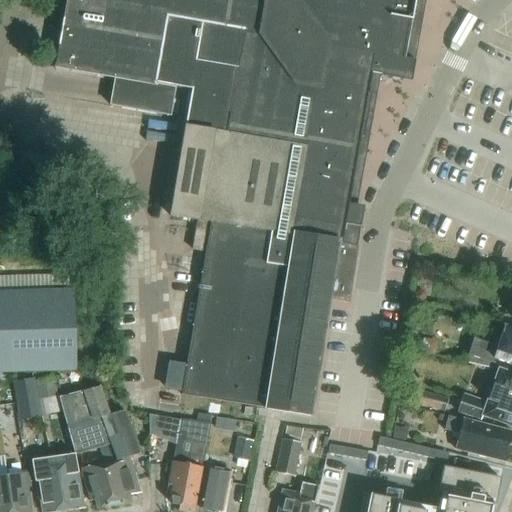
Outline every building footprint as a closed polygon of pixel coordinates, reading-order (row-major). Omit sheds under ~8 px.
[(63,0),(52,68),(153,85),(158,54),(237,69),(226,134),(184,126),(169,215),(197,220),(192,249),(206,252),(181,395),(311,416),(332,286),(336,287),(337,277),(333,276),(338,243),(340,243),(345,219),(371,68),(399,73),(401,65),(402,57),(411,0),(63,0)] [(0,372),(75,371),(72,290),(0,291),(0,372)] [(511,365),(511,329),(504,327),(498,347),(474,340),(469,356),(493,364),(495,360),(511,365)] [(511,426),(511,374),(501,371),(488,404),(464,395),(458,411),(481,420),(483,415),(511,426)] [(36,381),(39,399),(58,395),(55,377),(36,381)] [(39,399),(36,381),(35,378),(12,381),(20,421),(42,417),(39,399)] [(110,416),(101,386),(59,399),(75,455),(99,448),(104,462),(81,468),(90,501),(95,500),(97,508),(131,503),(129,495),(140,493),(134,474),(136,472),(134,466),(132,465),(131,461),(129,461),(127,456),(140,452),(125,411),(110,416)] [(418,390),(414,403),(444,412),(447,399),(418,390)] [(506,462),(511,439),(511,432),(448,416),(445,431),(460,435),(456,449),(506,462)] [(189,511),(193,511),(211,425),(180,420),(175,454),(190,457),(189,464),(177,462),(176,468),(171,467),(168,483),(173,484),(171,497),(172,503),(179,505),(178,510),(189,511)] [(396,427),(394,438),(402,440),(404,429),(396,427)] [(251,461),(256,440),(239,437),(234,457),(251,461)] [(384,447),(386,439),(379,437),(377,446),(384,447)] [(295,475),(301,442),(283,439),(276,472),(295,475)] [(390,449),(392,440),(386,439),(384,447),(390,449)] [(396,450),(398,442),(392,440),(390,449),(396,450)] [(402,452),(404,443),(398,442),(396,450),(402,452)] [(409,453),(411,445),(404,443),(402,452),(409,453)] [(415,455),(417,446),(411,445),(409,453),(415,455)] [(421,456),(423,447),(417,446),(415,455),(421,456)] [(428,458),(430,449),(423,447),(421,456),(428,458)] [(434,459),(436,450),(430,449),(428,458),(434,459)] [(440,461),(442,452),(436,450),(434,459),(440,461)] [(447,462),(449,453),(442,452),(440,461),(447,462)] [(76,460),(61,462),(63,476),(54,477),(60,511),(61,511),(84,509),(76,460)] [(42,511),(60,511),(54,477),(63,476),(61,462),(32,466),(34,482),(38,482),(42,511)] [(225,479),(227,470),(207,466),(199,506),(203,507),(205,510),(213,511),(218,510),(224,511),(225,511),(232,479),(231,479),(230,480),(225,479)] [(364,494),(360,511),(490,511),(492,504),(495,505),(500,478),(443,467),(438,493),(446,495),(442,511),(422,511),(394,506),(395,500),(364,494)] [(29,472),(0,475),(0,511),(31,511),(28,488),(31,488),(29,472)] [(311,511),(317,485),(300,482),(298,493),(281,489),(276,511),(311,511)]
